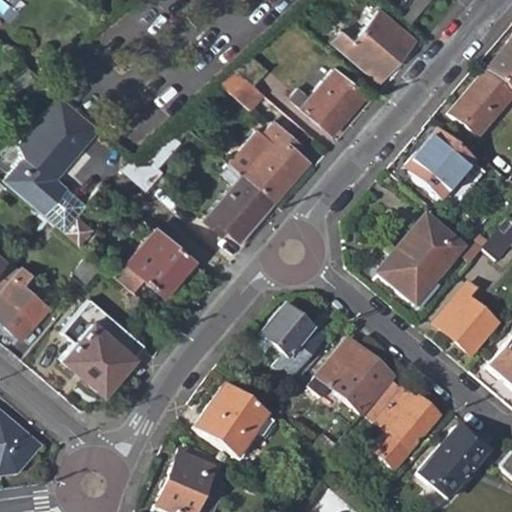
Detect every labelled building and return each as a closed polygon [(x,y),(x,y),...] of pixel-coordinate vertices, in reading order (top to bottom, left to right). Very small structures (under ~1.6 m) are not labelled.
[(336,31),(327,41),(374,81),(410,40),(393,26),(375,11),(348,42),(336,31)] [(511,37),(482,72),(511,96),(511,97),(511,37)] [(261,70),(244,55),(230,68),(248,84),(261,70)] [(244,111),(260,95),(248,84),(230,68),(212,83),(244,111)] [(294,90),(285,99),(327,135),(361,96),(329,70),(304,98),(294,90)] [(474,140),(511,96),(482,72),(445,115),(474,140)] [(97,129),(57,95),(15,144),(19,158),(0,180),(0,181),(40,216),(62,188),(53,180),(50,178),(65,160),(68,162),(97,129)] [(153,168),(185,130),(173,120),(130,158),(118,169),(141,190),(157,172),(153,168)] [(253,134),(225,164),(226,165),(269,202),(303,162),(289,150),(295,144),(269,122),(257,135),(253,134)] [(430,133),(398,170),(436,202),(467,164),(430,133)] [(106,160),(118,169),(130,158),(117,147),(106,160)] [(68,162),(65,160),(50,178),(53,180),(68,162)] [(480,174),(467,164),(436,202),(448,212),(480,174)] [(235,242),(269,202),(226,165),(218,174),(228,185),(198,220),(217,237),(221,231),(235,242)] [(82,205),(62,188),(40,216),(45,220),(59,232),(72,217),(82,205)] [(421,216),(371,274),(410,307),(412,306),(416,310),(435,288),(430,284),(460,248),(421,216)] [(72,217),(59,232),(75,246),(87,230),(72,217)] [(493,264),(511,240),(511,224),(504,219),(478,250),(477,251),(493,264)] [(115,260),(105,272),(129,292),(139,280),(157,295),(187,261),(150,229),(119,264),(115,260)] [(68,274),(82,285),(98,266),(85,254),(68,274)] [(0,324),(16,339),(44,309),(18,286),(27,275),(18,268),(17,269),(9,262),(0,272),(0,324)] [(465,284),(431,324),(468,355),(492,326),(464,302),(474,290),(465,284)] [(69,342),(56,359),(97,394),(138,347),(85,300),(58,332),(69,342)] [(268,368),(290,386),(323,347),(318,342),(321,338),(309,329),(308,331),(280,308),(254,337),(259,343),(253,351),(262,359),(269,351),(276,357),(268,368)] [(511,338),(510,337),(483,368),(511,392),(511,338)] [(313,405),(316,400),(325,390),(356,417),(358,414),(386,382),(388,379),(342,341),(299,393),(313,405)] [(409,402),(386,382),(358,414),(380,433),(366,451),(388,472),(434,417),(411,398),(409,402)] [(217,388),(188,431),(231,459),(249,433),(256,438),(265,422),(217,388)] [(316,400),(347,427),(356,417),(325,390),(316,400)] [(0,417),(0,475),(14,473),(35,447),(0,417)] [(453,428),(413,474),(442,499),(479,455),(463,443),(466,438),(453,428)] [(320,438),(311,449),(321,458),(328,449),(331,446),(320,438)] [(302,460),(324,479),(333,468),(321,458),(311,449),(302,460)] [(346,464),(328,449),(321,458),(333,468),(339,473),(346,464)] [(495,468),(511,482),(511,455),(508,452),(495,468)] [(155,511),(189,511),(194,502),(203,481),(214,485),(218,476),(173,457),(150,510),(155,511)] [(388,511),(392,507),(379,497),(374,503),(383,511),(388,511)] [(189,511),(206,511),(204,506),(194,502),(189,511)]
